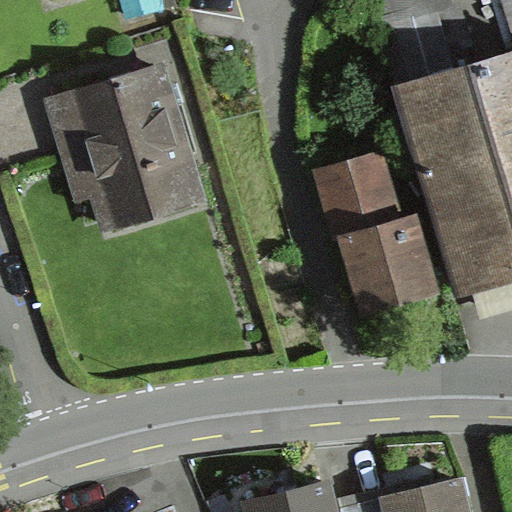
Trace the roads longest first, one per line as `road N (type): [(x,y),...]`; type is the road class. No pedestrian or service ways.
road 1 (tertiary): [(511,392),(354,391),(209,410),(52,446)]
road 2 (residential): [(52,446),(0,281)]
